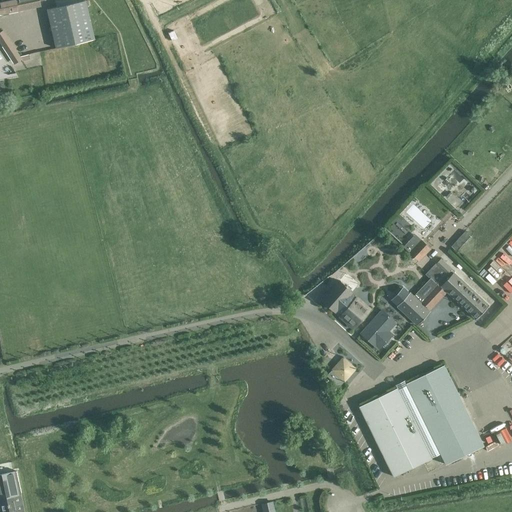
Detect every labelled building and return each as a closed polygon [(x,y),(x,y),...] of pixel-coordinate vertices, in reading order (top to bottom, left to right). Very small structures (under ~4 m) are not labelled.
[(39,0),(9,0),(0,2),(0,14),(40,5),(39,0)] [(86,0),(84,1),(83,0),(55,0),(57,7),(46,9),(55,48),(95,39),(86,0)] [(22,56),(4,30),(0,33),(0,38),(17,63),(22,59),(22,61),(30,59),(29,54),(22,56)] [(392,224),(399,236),(412,229),(405,217),(392,224)] [(411,228),(401,239),(405,243),(416,232),(411,228)] [(471,236),(465,230),(451,245),(457,250),(471,236)] [(404,246),(418,260),(430,247),(416,233),(404,246)] [(430,277),(440,286),(454,271),(441,258),(436,263),(425,272),(430,277)] [(446,291),(476,319),(489,305),(454,272),(441,286),(446,291)] [(430,308),(431,309),(446,291),(440,286),(430,277),(414,294),(430,308)] [(362,303),(361,304),(350,294),(352,292),(339,281),(322,300),(327,304),(328,303),(331,306),(330,307),(353,327),(369,309),(362,303)] [(403,285),(391,298),(417,324),(430,308),(414,294),(403,285)] [(395,322),(382,310),(361,333),(374,345),(375,344),(380,348),(389,337),(385,334),(395,322)] [(331,370),(344,381),(355,368),(343,357),(331,370)] [(405,383),(437,448),(445,464),(484,445),(444,364),(405,383)] [(359,406),(380,448),(393,476),(432,457),(397,387),(359,406)] [(481,431),(485,442),(500,436),(496,425),(481,431)] [(17,471),(0,474),(0,483),(2,494),(0,494),(0,501),(2,511),(21,511),(25,511),(21,493),(22,493),(19,480),(17,471)] [(264,511),(275,511),(273,500),(262,502),(264,511)]
